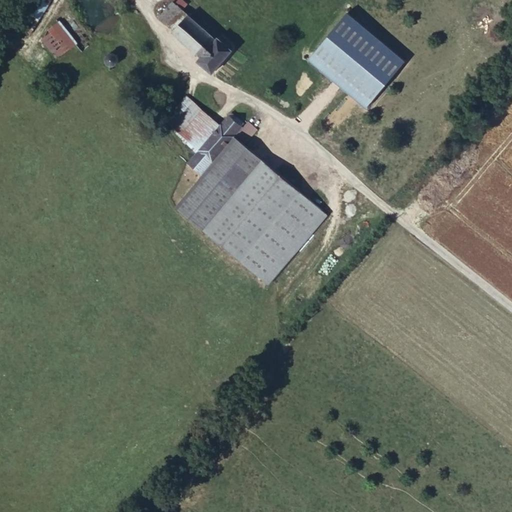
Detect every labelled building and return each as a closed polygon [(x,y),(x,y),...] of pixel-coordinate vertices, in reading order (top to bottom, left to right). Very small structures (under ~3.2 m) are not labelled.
[(34,0),(24,17),(36,24),(45,9),(50,0),(34,0)] [(216,41),(173,2),(160,18),(175,31),(174,32),(202,56),(198,61),(212,73),(232,50),(218,38),(216,41)] [(93,42),(68,10),(58,19),(60,22),(50,30),(52,33),(44,39),(59,58),(77,44),(83,51),(93,42)] [(347,13),(309,60),(366,108),(406,61),(347,13)] [(120,59),(119,57),(118,55),(116,54),(114,53),(112,52),(110,53),(108,54),(106,56),(106,58),(105,60),(106,62),(107,64),(109,66),(111,66),(113,67),(115,66),(117,65),(118,63),(119,61),(120,59)] [(200,150),(221,126),(187,97),(167,120),(175,127),(200,150)] [(202,174),(245,123),(232,112),(221,126),(200,150),(175,127),(173,129),(198,153),(189,163),(202,174)] [(245,144),(256,132),(246,124),(236,137),(245,144)] [(241,261),(299,192),(261,160),(235,138),(176,207),(203,230),(240,261),(241,261)] [(263,280),(322,211),(299,192),(241,261),(240,261),(263,280)]
